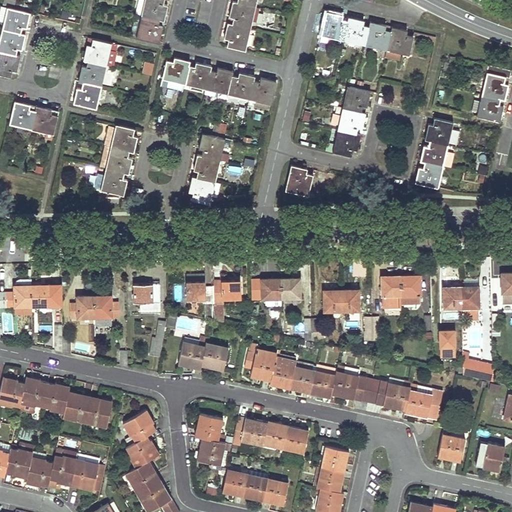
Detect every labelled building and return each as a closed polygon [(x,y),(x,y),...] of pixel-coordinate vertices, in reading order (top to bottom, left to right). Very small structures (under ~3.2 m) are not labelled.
[(144,0),(138,0),(135,13),(141,14),(144,0)] [(164,0),(144,0),(141,14),(160,19),(161,19),(163,12),(166,13),(167,6),(163,5),(164,0)] [(251,28),(256,6),(237,2),(235,1),(234,10),(230,9),(229,16),(234,17),(232,24),(251,28)] [(27,28),(28,21),(25,20),(27,11),(7,7),(2,29),(21,33),(22,34),(25,34),(27,28)] [(343,39),(348,21),(341,19),(342,15),(334,13),(333,17),(327,15),(322,34),(320,43),(335,46),(337,38),(343,39)] [(158,27),(160,19),(141,14),(139,22),(134,21),(130,35),(156,41),(158,34),(161,35),(162,32),(162,28),(158,27)] [(366,44),(370,26),(362,24),(363,20),(355,18),(355,21),(348,20),(348,21),(343,39),(366,44)] [(245,50),(251,28),(232,24),(231,23),(229,32),(226,31),(224,38),(229,39),(227,45),(245,50)] [(370,25),(370,26),(366,44),(387,49),(391,31),(384,29),(385,25),(378,23),(377,27),(373,26),(370,25)] [(391,30),(391,31),(387,49),(409,55),(414,36),(407,35),(408,31),(399,28),(398,32),(391,30)] [(22,34),(21,33),(2,29),(0,38),(0,51),(16,55),(17,49),(22,50),(23,45),(23,43),(20,42),(22,34)] [(436,38),(424,35),(422,43),(435,46),(436,38)] [(87,60),(88,60),(106,64),(114,66),(118,51),(115,50),(116,43),(93,38),(88,37),(87,46),(85,51),(89,52),(87,60)] [(16,55),(0,51),(0,73),(11,76),(12,70),(17,71),(19,65),(15,64),(17,55),(16,55)] [(163,78),(184,83),(188,65),(189,64),(181,62),(182,58),(174,57),(173,61),(167,60),(163,78)] [(106,64),(88,60),(87,67),(82,66),(81,69),(80,72),(84,73),(82,82),(83,82),(101,86),(106,64)] [(143,62),(142,74),(152,76),(154,63),(143,62)] [(202,88),(206,89),(210,70),(211,69),(202,67),(203,65),(203,63),(196,62),(195,66),(188,65),(184,83),(191,85),(202,88)] [(481,94),(500,98),(501,99),(503,91),(506,92),(508,84),(503,83),(505,76),(509,77),(511,69),(483,63),(481,71),(487,72),(481,94)] [(206,89),(227,93),(231,75),(232,74),(224,72),(224,69),(217,67),(216,71),(210,70),(206,89)] [(231,75),(227,93),(249,98),(253,80),(253,79),(245,77),(246,73),(239,72),(238,76),(231,75)] [(259,81),(253,80),(249,98),(255,100),(271,104),(276,84),(267,81),(267,78),(260,77),(259,81)] [(101,86),(83,82),(81,89),(77,88),(76,90),(75,95),(79,95),(77,104),(96,108),(101,86)] [(343,108),(361,112),(362,105),(367,106),(368,99),(366,98),(367,90),(348,86),(343,108)] [(227,93),(206,89),(205,94),(226,99),(227,93)] [(498,104),(499,101),(500,98),(481,94),(480,101),(477,111),(476,116),(496,121),(498,112),(501,113),(503,105),(498,104)] [(271,104),(255,100),(254,106),(270,109),(271,104)] [(9,124),(32,129),(36,109),(37,106),(24,103),(23,106),(13,104),(9,124)] [(36,109),(32,129),(48,133),(47,138),(53,140),(59,111),(45,108),(44,111),(36,109)] [(363,122),(364,121),(361,120),(362,112),(361,112),(343,108),(341,115),(331,113),(329,122),(339,125),(338,129),(356,133),(357,127),(362,128),(363,122)] [(429,140),(448,144),(453,122),(434,118),(433,125),(429,124),(428,124),(427,131),(429,131),(428,140),(429,140)] [(133,135),(135,128),(116,124),(116,127),(111,145),(111,146),(129,151),(131,151),(133,143),(136,143),(138,136),(133,135)] [(109,125),(104,144),(111,145),(116,127),(109,125)] [(357,134),(356,133),(338,129),(333,152),(351,156),(352,149),(357,150),(357,148),(359,142),(356,142),(357,134)] [(201,155),(220,160),(221,157),(222,152),(225,138),(223,137),(218,136),(205,133),(204,142),(200,141),(199,145),(198,148),(203,149),(201,155)] [(443,166),(448,144),(429,140),(428,147),(424,146),(422,153),(425,153),(423,161),(424,162),(443,166)] [(111,146),(106,168),(124,172),(126,172),(128,164),(131,165),(132,158),(128,156),(129,151),(111,146)] [(197,177),(215,181),(220,160),(201,155),(200,155),(198,163),(195,162),(194,170),(198,171),(197,177)] [(438,188),(443,166),(424,162),(423,168),(418,167),(418,168),(417,174),(420,175),(418,183),(438,188)] [(309,194),(313,175),(306,174),(307,169),(307,168),(300,167),(300,168),(291,166),(285,188),(309,194)] [(124,172),(106,168),(101,189),(120,193),(122,186),(125,187),(127,181),(127,179),(123,178),(124,172)] [(210,203),(215,181),(197,177),(196,177),(195,176),(194,185),(190,184),(190,186),(189,191),(193,193),(192,199),(210,203)] [(511,291),(511,273),(502,273),(503,292),(511,291)] [(214,304),(214,288),(205,288),(205,275),(186,275),(187,300),(205,300),(206,319),(211,320),(214,321),(214,304)] [(421,303),(420,290),(419,276),(400,277),(401,304),(421,303)] [(382,277),(382,295),(383,308),(401,307),(401,304),(400,277),(382,277)] [(281,298),(281,279),(262,279),(263,299),(281,298)] [(300,298),(300,288),(300,279),(281,279),(281,298),(300,298)] [(240,298),(240,290),(240,281),(214,281),(214,288),(214,304),(214,321),(223,323),(223,303),(223,299),(240,298)] [(141,313),(160,312),(160,284),(134,285),(135,303),(141,303),(141,313)] [(8,293),(8,307),(16,307),(33,306),(32,286),(15,286),(15,293),(8,293)] [(33,306),(62,306),(62,286),(49,286),(32,286),(33,306)] [(478,287),(461,288),(461,308),(477,308),(479,307),(478,287)] [(461,308),(461,288),(444,288),(444,308),(461,308)] [(341,290),(324,291),(325,311),(342,311),(341,290)] [(341,290),(342,311),(358,310),(358,290),(341,290)] [(96,317),(95,296),(77,297),(77,302),(78,317),(96,317)] [(112,303),(111,296),(95,296),(96,317),(119,317),(118,303),(112,303)] [(198,303),(189,303),(190,313),(198,313),(198,303)] [(33,306),(16,307),(16,314),(33,314),(33,306)] [(477,308),(461,308),(462,315),(469,315),(469,319),(477,319),(477,308)] [(169,317),(167,326),(174,327),(175,318),(169,317)] [(380,341),(380,318),(372,318),(372,331),(372,341),(380,341)] [(159,321),(156,339),(152,338),(150,355),(160,357),(166,322),(159,321)] [(457,358),(456,332),(441,332),(442,359),(457,358)] [(224,371),(228,350),(206,345),(206,342),(184,337),(178,365),(201,370),(202,366),(224,371)] [(298,353),(278,348),(277,353),(276,356),(296,361),(298,353)] [(250,376),(271,381),(276,356),(277,353),(256,349),(256,350),(253,361),(250,376)] [(120,365),(124,365),(128,365),(128,351),(120,351),(120,365)] [(468,355),(465,354),(463,354),(463,376),(493,382),(493,366),(469,361),(468,355)] [(290,389),(295,369),(296,362),(296,361),(276,356),(271,381),(270,384),(290,389)] [(316,367),(296,362),(295,369),(315,373),(316,367)] [(336,372),(334,377),(331,393),(361,400),(366,380),(358,378),(342,374),(343,368),(337,366),(336,372)] [(316,367),(315,373),(311,393),(330,398),(331,393),(334,377),(327,375),(319,374),(320,368),(316,367)] [(320,368),(319,374),(327,375),(334,377),(336,372),(320,368)] [(342,374),(358,378),(359,372),(343,368),(342,374)] [(315,373),(295,369),(290,389),(311,393),(315,373)] [(20,403),(25,382),(17,380),(18,379),(3,376),(0,389),(0,404),(11,406),(12,405),(19,406),(20,403)] [(42,406),(48,382),(41,380),(41,379),(26,376),(25,382),(20,403),(35,406),(35,404),(42,406)] [(387,385),(402,389),(404,381),(404,380),(389,376),(388,382),(387,385)] [(477,396),(478,381),(462,379),(461,395),(477,396)] [(366,380),(361,400),(368,402),(372,381),(366,380)] [(411,385),(411,383),(404,381),(402,389),(387,385),(388,382),(381,380),(380,383),(375,403),(405,410),(411,385)] [(372,381),(368,402),(375,403),(380,383),(372,381)] [(55,383),(48,382),(42,406),(49,408),(49,410),(64,413),(69,390),(70,385),(55,382),(55,383)] [(411,385),(405,410),(404,412),(436,419),(443,393),(411,385)] [(84,393),(69,390),(64,413),(63,418),(78,421),(78,419),(84,421),(90,397),(83,396),(84,393)] [(97,399),(90,397),(84,421),(92,423),(92,424),(106,427),(112,400),(98,396),(97,399)] [(135,441),(147,434),(156,429),(153,423),(154,422),(147,409),(122,423),(130,436),(131,435),(135,441)] [(195,436),(202,438),(222,442),(224,435),(216,433),(218,426),(219,419),(200,414),(195,436)] [(246,418),(238,417),(231,444),(239,446),(241,438),(263,443),(264,441),(268,423),(246,418)] [(268,421),(268,422),(268,423),(264,441),(284,446),(289,426),(268,421)] [(308,430),(289,426),(284,446),(303,450),(308,430)] [(465,439),(454,436),(442,433),(437,456),(460,461),(465,439)] [(135,467),(149,459),(160,453),(152,440),(150,441),(147,434),(135,441),(125,447),(129,454),(127,455),(135,467)] [(202,438),(197,460),(217,464),(222,442),(202,438)] [(222,442),(217,464),(223,466),(228,444),(222,442)] [(483,467),(491,468),(500,470),(504,447),(481,442),(477,458),(484,459),(483,467)] [(26,478),(31,455),(33,446),(20,443),(19,447),(18,447),(18,449),(10,447),(5,471),(12,473),(12,474),(26,478)] [(5,471),(10,447),(3,445),(2,449),(0,448),(0,475),(3,476),(5,471)] [(348,452),(322,446),(318,466),(343,471),(348,452)] [(54,454),(53,462),(49,479),(56,480),(56,482),(70,485),(70,483),(76,459),(77,452),(63,448),(62,456),(54,454)] [(84,460),(76,459),(70,483),(78,485),(78,487),(92,490),(93,489),(98,464),(100,458),(93,456),(85,454),(84,460)] [(46,458),(31,455),(26,478),(25,483),(40,486),(40,484),(47,486),(49,479),(53,462),(46,460),(46,458)] [(157,472),(149,459),(135,467),(124,473),(132,486),(134,485),(137,492),(159,479),(155,472),(157,472)] [(99,490),(104,465),(98,464),(93,489),(99,490)] [(243,496),(247,476),(249,470),(228,466),(222,492),(243,496)] [(343,471),(318,466),(314,486),(316,487),(339,492),(343,471)] [(268,474),(249,469),(249,470),(247,476),(267,481),(268,478),(268,474)] [(268,478),(267,481),(263,501),(282,505),(287,485),(280,484),(282,478),(268,474),(268,478)] [(263,501),(267,481),(247,476),(243,496),(263,501)] [(163,486),(159,479),(137,492),(141,498),(139,499),(147,511),(161,504),(165,511),(179,511),(171,498),(171,496),(164,485),(163,486)] [(218,489),(208,486),(207,494),(217,496),(218,489)] [(339,492),(316,487),(315,494),(323,496),(319,510),(327,511),(338,511),(343,493),(339,492)] [(411,501),(408,511),(431,511),(433,506),(411,501)] [(92,511),(113,511),(108,503),(92,511)]
